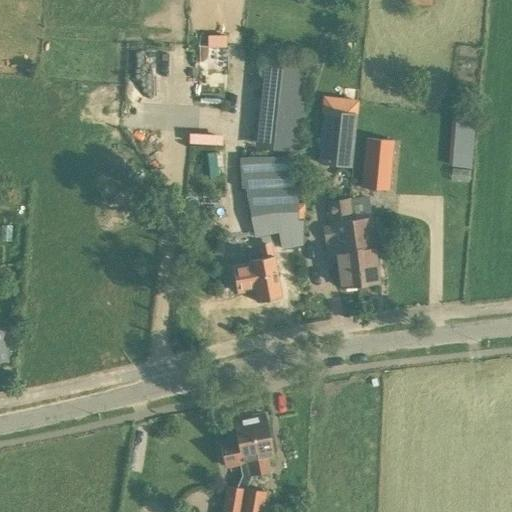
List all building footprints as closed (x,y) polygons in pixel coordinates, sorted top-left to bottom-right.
[(264,62),(263,147),(299,148),(300,62),(264,62)] [(355,114),(323,111),(318,163),(350,166),(355,114)] [(453,168),(472,169),(473,130),(454,129),(453,168)] [(222,141),(221,131),(192,132),(192,143),(222,141)] [(392,141),(366,138),(362,187),(387,190),(392,141)] [(253,159),(240,159),(241,188),(245,188),(249,207),(249,211),(254,234),(278,229),(282,247),(302,243),(302,221),(302,220),(297,220),(296,158),(253,159)] [(327,202),(330,224),(324,225),(321,228),(323,238),(325,240),(327,258),(337,257),(341,287),(359,285),(351,219),(348,200),(327,202)] [(351,219),(359,285),(378,282),(374,251),(383,250),(381,235),(372,237),(370,217),(351,219)] [(250,262),(232,265),(237,292),(255,289),(257,302),(281,297),(273,255),(272,256),(270,245),(259,247),(261,258),(249,260),(250,262)] [(0,362),(8,362),(5,329),(0,329),(0,362)] [(249,417),(260,473),(270,471),(267,456),(273,455),(265,414),(249,417)] [(228,434),(230,440),(219,442),(224,464),(238,461),(244,489),(245,487),(246,487),(251,475),(260,473),(249,417),(232,420),(235,433),(228,434)] [(244,489),(243,489),(238,511),(261,511),(265,490),(246,487),(245,487),(244,489)]
